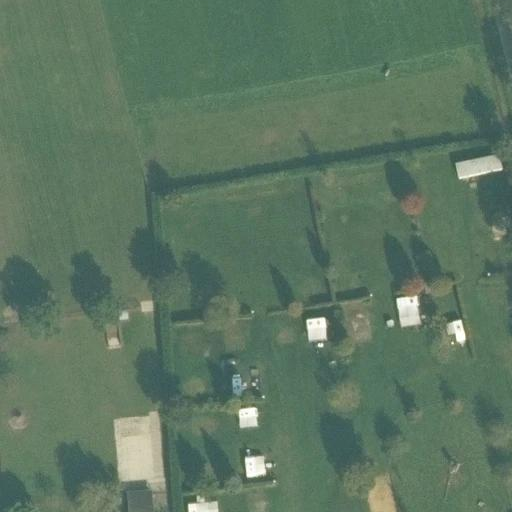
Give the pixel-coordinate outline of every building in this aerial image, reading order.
[(497,156),(455,166),(458,180),(500,171),(497,156)] [(478,212),(480,223),(510,218),(508,208),(478,212)] [(304,296),(323,294),(321,273),(302,275),(304,296)] [(436,284),(423,286),(425,297),(438,295),(436,284)] [(511,287),(487,291),(488,303),(511,300),(511,287)] [(371,327),(369,308),(346,311),(349,340),(368,338),(367,327),(371,327)] [(309,342),(327,340),(324,320),(306,322),(309,342)] [(511,338),(497,342),(500,354),(511,350),(511,338)] [(258,395),(257,368),(235,369),(236,396),(258,395)] [(151,511),(151,495),(126,496),(127,511),(151,511)]
